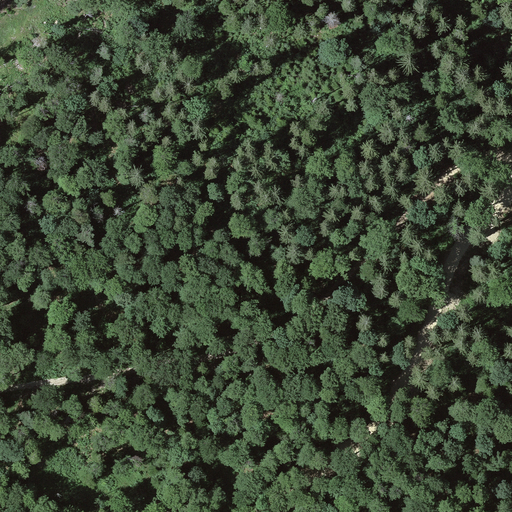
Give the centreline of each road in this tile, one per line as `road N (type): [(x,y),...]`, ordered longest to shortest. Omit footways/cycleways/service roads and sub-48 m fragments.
road 1 (track): [(0,388),(127,374),(263,342),(349,275),(452,170),(475,159),(511,162)]
road 2 (track): [(511,195),(461,250),(415,367),(389,407),(341,454),(252,511)]
road 3 (track): [(245,0),(210,98),(141,198),(92,250),(0,308)]
